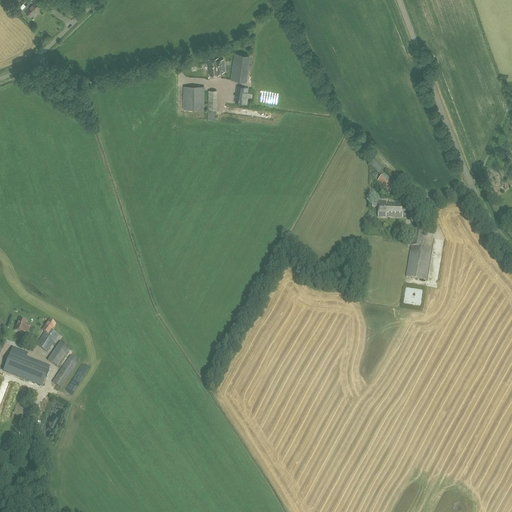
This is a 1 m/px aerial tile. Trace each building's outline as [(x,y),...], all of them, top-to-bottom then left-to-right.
[(28,3),(22,10),(25,13),(27,12),(30,16),(37,10),(40,8),(37,5),(40,3),(37,0),(33,0),(32,2),(30,0),(28,2),(28,3)] [(247,82),(250,55),(234,53),(231,79),(247,82)] [(219,58),(208,59),(210,75),(221,74),(220,72),(225,71),(224,59),(219,60),(219,58)] [(204,109),(205,86),(183,86),(183,109),(204,109)] [(243,103),(245,87),(237,86),(235,102),(243,103)] [(379,174),(385,168),(375,159),(370,165),(379,174)] [(389,193),(397,184),(385,173),(377,181),(389,193)] [(387,202),(373,202),(373,207),(378,207),(378,217),(386,217),(387,203),(387,202)] [(403,203),(387,203),(386,217),(402,217),(403,203)] [(369,224),(375,219),(370,214),(364,219),(369,224)] [(410,229),(407,245),(411,246),(422,247),(425,230),(414,229),(410,229)] [(422,247),(411,246),(406,277),(427,280),(432,249),(422,247)] [(28,332),(30,326),(25,324),(27,321),(19,318),(15,331),(22,333),(23,330),(28,332)] [(47,353),(59,336),(52,330),(56,324),(49,320),(46,325),(47,326),(43,331),(45,332),(36,345),(47,353)] [(70,348),(65,344),(60,342),(47,360),(57,367),(70,348)] [(43,384),(50,368),(25,358),(26,354),(13,348),(7,363),(5,369),(43,384)] [(52,382),(60,388),(79,361),(70,355),(52,382)]
